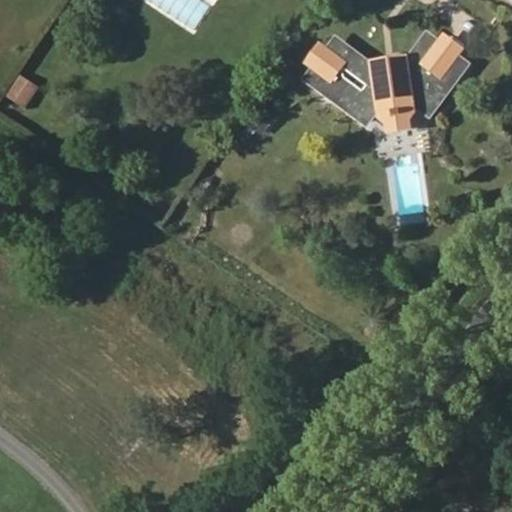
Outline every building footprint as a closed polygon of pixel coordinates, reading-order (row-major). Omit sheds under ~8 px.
[(330,57),(323,52),(313,65),(321,70),(308,86),(365,128),(376,115),(388,123),(410,121),(412,121),(419,112),(430,121),(472,65),(463,57),(446,44),(432,34),(408,66),(407,68),(401,75),(387,77),(379,70),(341,43),(330,57)] [(341,43),(334,38),(323,52),(330,57),(341,43)] [(463,57),(467,52),(450,39),(446,44),(463,57)] [(406,58),(378,59),(379,70),(387,77),(401,75),(407,68),(406,58)] [(301,80),(308,86),(321,70),(313,65),(301,80)] [(389,137),(412,135),(410,121),(388,123),(389,137)]
